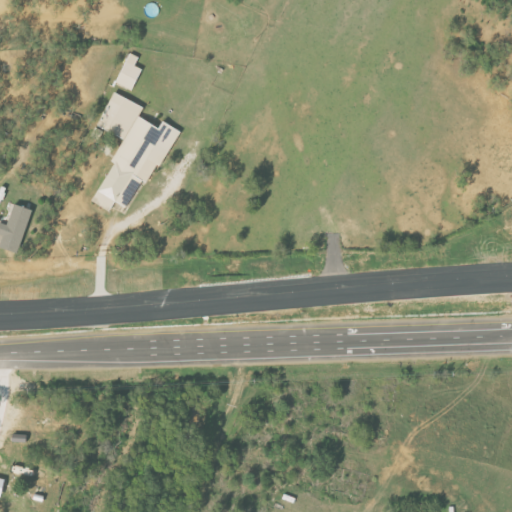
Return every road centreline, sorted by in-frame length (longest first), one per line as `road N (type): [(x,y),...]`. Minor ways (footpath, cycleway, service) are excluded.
road 1 (trunk): [(511,277),(0,312)]
road 2 (trunk): [(151,347),(346,340)]
road 3 (trunk): [(346,340),(511,334)]
road 4 (trunk): [(0,352),(151,347)]
